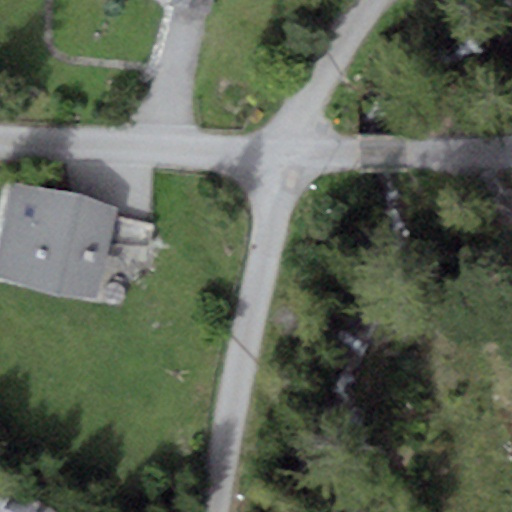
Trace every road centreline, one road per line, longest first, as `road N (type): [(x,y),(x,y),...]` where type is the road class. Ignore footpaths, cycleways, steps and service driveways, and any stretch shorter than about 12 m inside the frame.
road 1 (track): [(210,511),(281,152)]
road 2 (residential): [(0,141),(281,152)]
road 3 (track): [(281,152),(511,145)]
road 4 (track): [(281,152),(381,0)]
